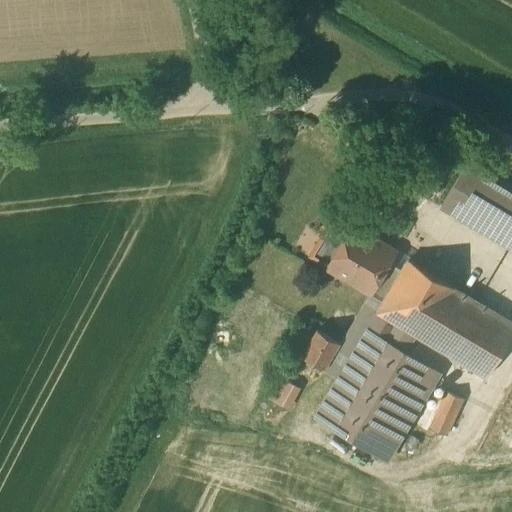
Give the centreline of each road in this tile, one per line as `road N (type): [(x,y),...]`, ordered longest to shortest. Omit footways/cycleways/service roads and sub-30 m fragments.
road 1 (unclassified): [(214,110),(436,105),(511,151)]
road 2 (unclassified): [(0,124),(214,110)]
